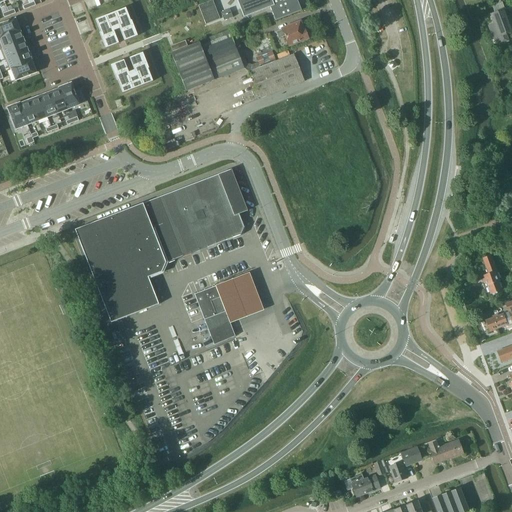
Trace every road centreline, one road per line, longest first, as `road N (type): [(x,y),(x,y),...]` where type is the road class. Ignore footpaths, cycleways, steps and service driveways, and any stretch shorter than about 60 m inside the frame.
road 1 (primary): [(399,317),(436,217),(448,154),(446,76),(428,0)]
road 2 (primary): [(417,0),(430,86),(421,184),(398,262),(372,301)]
road 3 (primary): [(343,345),(285,416),(141,511)]
road 4 (primary): [(173,511),(261,469),(370,363)]
road 5 (residential): [(355,54),(346,71),(240,115),(231,150)]
road 6 (residential): [(504,455),(346,511)]
road 7 (residential): [(231,150),(146,173),(123,160),(105,113)]
road 8 (residential): [(231,150),(255,171),(303,279)]
road 9 (residential): [(64,3),(31,16),(55,79),(87,66)]
